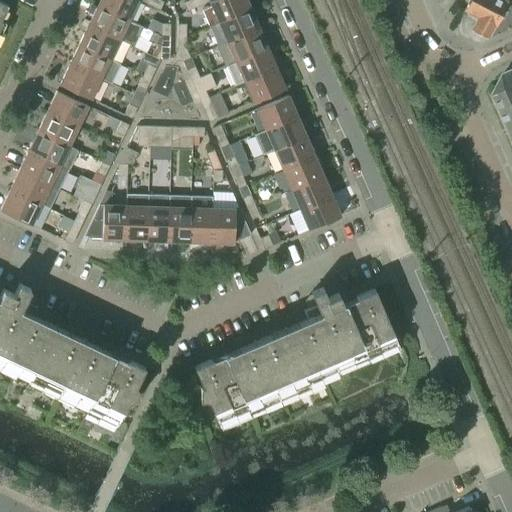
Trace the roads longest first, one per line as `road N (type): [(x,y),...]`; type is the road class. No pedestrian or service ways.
road 1 (residential): [(395,238),(172,335),(0,253)]
road 2 (residential): [(395,238),(287,0)]
road 3 (residential): [(484,451),(395,238)]
road 4 (residential): [(511,218),(450,72)]
road 5 (residential): [(346,511),(484,451)]
road 6 (residential): [(0,112),(52,0)]
